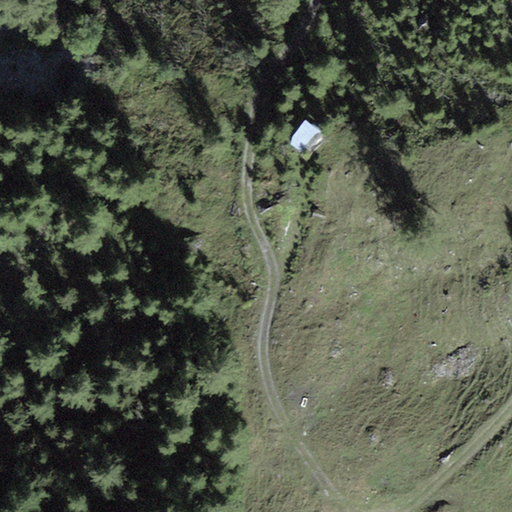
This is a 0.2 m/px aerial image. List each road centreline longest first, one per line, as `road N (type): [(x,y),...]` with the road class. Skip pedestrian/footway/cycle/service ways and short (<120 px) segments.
road 1 (track): [(356,511),(323,477),(271,395),(264,355),(280,263),(255,210),(253,183),(265,107),(332,0)]
road 2 (track): [(511,405),(417,506),(399,511)]
